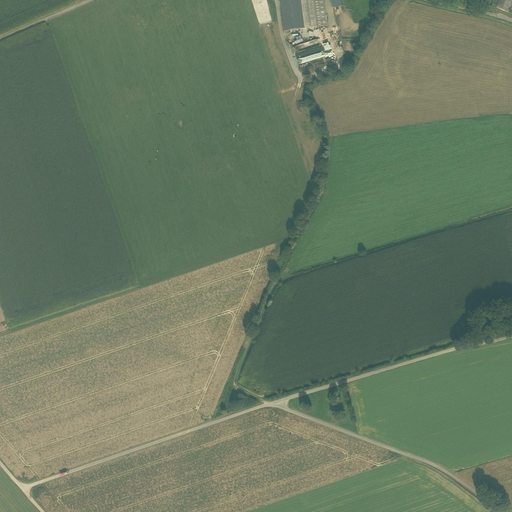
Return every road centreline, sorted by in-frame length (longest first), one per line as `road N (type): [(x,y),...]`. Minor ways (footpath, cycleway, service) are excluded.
road 1 (unclassified): [(0,463),(22,488),(270,403)]
road 2 (unclassified): [(270,403),(441,468),(504,511)]
road 3 (unclassified): [(270,403),(511,336)]
road 4 (track): [(270,403),(233,384),(275,283),(287,278)]
